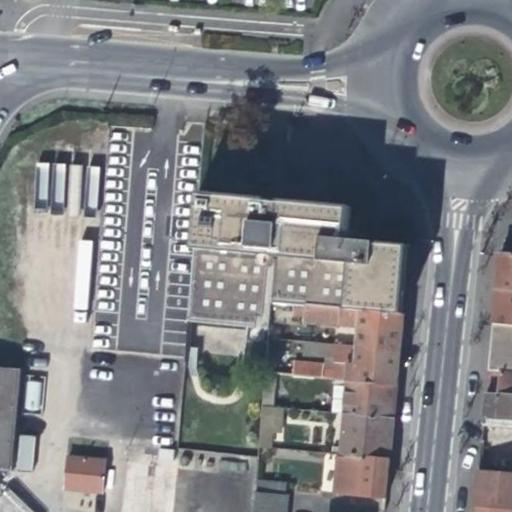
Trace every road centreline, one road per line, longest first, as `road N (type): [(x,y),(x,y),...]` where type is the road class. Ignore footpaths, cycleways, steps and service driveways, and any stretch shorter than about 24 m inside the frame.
road 1 (secondary): [(421,511),(461,169)]
road 2 (residential): [(0,64),(224,81)]
road 3 (residential): [(224,81),(395,128)]
road 4 (residential): [(386,57),(224,81)]
